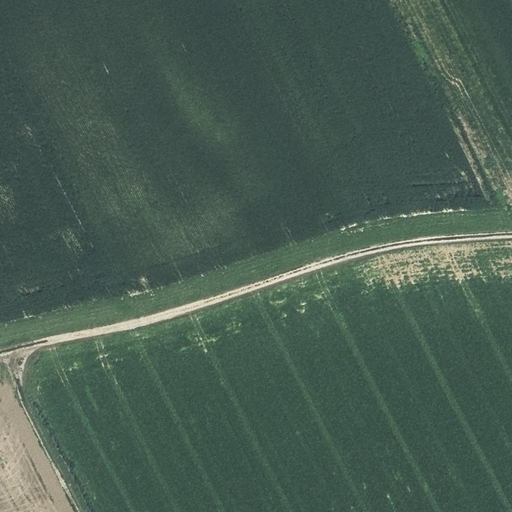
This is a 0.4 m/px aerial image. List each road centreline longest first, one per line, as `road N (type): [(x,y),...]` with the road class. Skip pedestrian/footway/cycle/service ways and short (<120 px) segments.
road 1 (track): [(511,236),(366,255),(0,357)]
road 2 (track): [(5,355),(80,511)]
